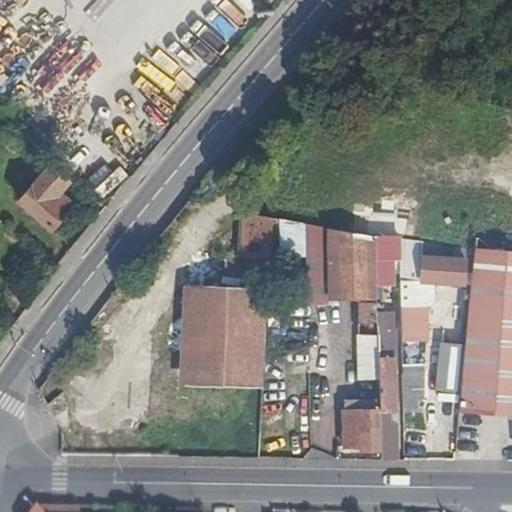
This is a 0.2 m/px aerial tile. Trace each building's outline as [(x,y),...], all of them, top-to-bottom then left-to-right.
[(0,139),(12,150),(23,136),(0,116),(0,139)] [(63,211),(58,207),(49,199),(56,191),(65,180),(48,165),(52,160),(43,153),(28,170),(37,178),(16,202),(48,230),(51,226),(54,229),(64,217),(61,214),(63,211)] [(65,199),(56,191),(49,199),(58,207),(65,199)] [(237,215),(234,259),(268,261),(270,217),(237,215)] [(272,218),(271,239),(284,239),(283,221),(272,218)] [(327,228),(305,225),(307,298),(327,298),(327,228)] [(377,312),(376,284),(375,233),(327,228),(327,298),(327,299),(358,299),(359,379),(378,380),(377,312)] [(393,260),(399,260),(399,237),(375,233),(376,284),(393,284),(393,260)] [(399,260),(401,336),(427,336),(427,304),(435,304),(435,282),(465,283),(465,273),(466,258),(435,256),(435,243),(399,237),(399,260)] [(474,251),(435,243),(435,256),(466,258),(465,273),(471,273),(474,251)] [(459,396),(459,406),(511,411),(511,257),(474,251),(471,273),(464,346),(459,396)] [(265,286),(182,281),(177,383),(259,388),(265,286)] [(268,293),(266,336),(276,337),(279,294),(268,293)] [(393,312),(377,312),(378,380),(379,400),(379,409),(397,409),(393,312)] [(459,396),(464,346),(443,344),(438,394),(459,396)] [(424,371),(401,372),(402,398),(415,398),(424,398),(424,371)] [(351,379),(351,400),(379,400),(378,380),(359,379),(351,379)] [(415,411),(415,398),(402,398),(402,411),(415,411)] [(380,450),(379,425),(379,409),(379,400),(351,400),(343,400),(344,446),(360,446),(360,450),(380,450)] [(278,408),(262,407),(261,434),(277,435),(278,408)] [(380,460),(395,460),(394,426),(379,425),(380,450),(380,460)]
